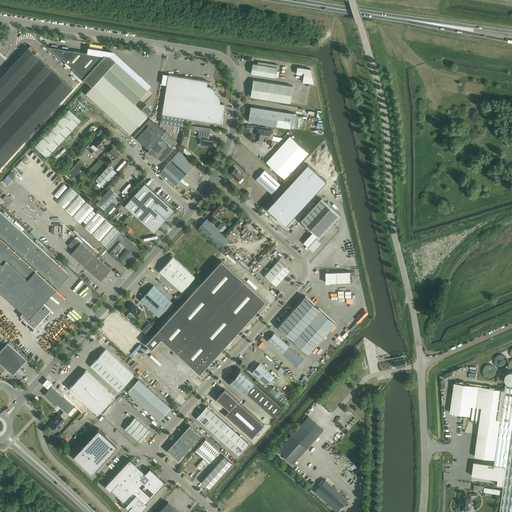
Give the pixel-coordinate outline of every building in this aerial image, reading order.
[(0,89),(18,106),(0,125),(0,168),(73,88),(35,53),(37,51),(30,45),(0,78),(0,89)] [(49,47),(73,68),(87,53),(49,47)] [(87,53),(73,68),(84,78),(105,56),(87,53)] [(105,56),(84,78),(86,80),(89,83),(92,86),(86,93),(130,134),(138,125),(140,127),(147,118),(146,117),(147,115),(152,110),(146,104),(141,110),(134,104),(147,90),(115,61),(111,57),(110,56),(105,56)] [(277,67),(252,63),(251,73),(276,77),(277,71),(277,67)] [(297,67),(296,74),(303,75),(302,82),(313,83),(310,69),(297,67)] [(221,124),(224,104),(220,103),(220,98),(212,87),(207,86),(208,81),(168,74),(162,114),(221,124)] [(253,80),(250,97),(290,103),(293,86),(253,80)] [(250,106),(249,118),(248,121),(290,128),(292,113),(250,106)] [(69,108),(35,146),(47,157),(81,120),(69,108)] [(149,119),(134,135),(136,138),(139,140),(148,149),(149,153),(153,153),(161,160),(178,142),(166,131),(161,136),(160,135),(163,132),(164,131),(149,119)] [(255,140),(255,141),(260,142),(262,143),(262,140),(263,137),(272,139),(271,140),(274,140),(275,140),(276,140),(280,141),(282,138),(272,136),(273,131),(260,129),(257,129),(255,140)] [(199,131),(198,137),(203,138),(202,146),(212,147),(213,139),(206,138),(207,132),(199,131)] [(96,151),(98,153),(103,148),(101,146),(106,141),(101,136),(94,144),(99,148),(96,151)] [(290,136),(276,151),(266,162),(285,179),(308,153),(290,136)] [(113,147),(109,152),(115,158),(120,153),(113,147)] [(84,150),(78,156),(81,158),(86,152),(84,150)] [(175,185),(180,179),(194,165),(179,151),(160,171),(175,185)] [(80,159),(66,174),(65,176),(72,183),(87,166),(80,159)] [(116,172),(109,165),(95,180),(103,187),(116,172)] [(243,176),(235,168),(230,174),(238,181),(243,176)] [(256,179),(271,193),(279,185),(280,184),(264,170),(264,171),(256,179)] [(130,182),(121,193),(123,194),(132,184),(130,182)] [(174,210),(163,199),(145,182),(125,205),(154,232),(174,210)] [(58,198),(68,187),(64,183),(54,194),(58,198)] [(84,226),(104,244),(108,247),(121,233),(97,211),(96,213),(92,210),(94,208),(70,186),(56,201),(80,222),(84,219),(87,222),(84,226)] [(110,188),(97,202),(104,209),(111,201),(118,194),(110,188)] [(13,201),(6,195),(2,199),(9,205),(13,201)] [(300,220),(319,238),(340,215),(321,198),(300,220)] [(223,206),(217,200),(210,209),(216,214),(223,206)] [(111,201),(104,209),(108,212),(110,214),(115,208),(113,206),(115,204),(111,201)] [(0,289),(24,312),(21,315),(34,327),(51,309),(42,301),(55,287),(56,288),(58,286),(55,283),(66,271),(0,210),(0,289)] [(220,250),(221,248),(228,241),(205,220),(199,227),(213,240),(211,242),(220,250)] [(222,222),(217,227),(222,231),(226,227),(222,222)] [(123,262),(124,262),(125,264),(132,256),(133,254),(134,255),(140,249),(125,236),(119,242),(127,249),(126,251),(126,250),(123,253),(123,254),(119,258),(121,259),(121,260),(123,262)] [(316,238),(308,247),(313,252),(321,243),(317,240),(319,238),(318,236),(316,238)] [(71,253),(101,281),(110,270),(75,238),(68,245),(72,248),(70,250),(72,252),(71,253)] [(195,277),(173,256),(159,271),(181,291),(195,277)] [(161,338),(200,373),(266,301),(221,260),(146,343),(152,349),(161,338)] [(265,275),(276,285),(290,270),(278,260),(265,275)] [(350,272),(327,272),(327,283),(351,283),(350,272)] [(172,302),(153,285),(140,300),(158,317),(172,302)] [(278,326),(293,340),(320,309),(305,296),(278,326)] [(141,310),(136,305),(133,303),(128,309),(136,316),(141,310)] [(320,309),(293,340),(308,353),(335,323),(320,309)] [(149,322),(142,330),(147,334),(154,327),(149,322)] [(274,333),(267,340),(296,366),(303,359),(289,346),(274,333)] [(13,375),(27,360),(8,342),(0,350),(0,371),(1,373),(5,368),(13,375)] [(106,349),(90,365),(118,391),(133,375),(106,349)] [(495,364),(495,365),(496,366),(497,366),(498,367),(499,368),(500,368),(501,368),(502,368),(504,368),(505,367),(506,366),(507,365),(508,364),(508,362),(508,361),(508,360),(508,359),(507,358),(506,357),(506,356),(505,355),(504,355),(502,354),(501,354),(500,354),(499,355),(498,355),(497,356),(496,357),(495,358),(495,359),(494,360),(494,361),(494,362),(495,364)] [(394,360),(396,368),(401,367),(401,366),(406,365),(404,358),(399,359),(394,360)] [(252,372),(266,384),(273,376),(272,375),(270,373),(259,363),(252,372)] [(483,374),(484,375),(484,376),(485,377),(486,378),(487,378),(489,379),(490,379),(491,379),(492,378),(493,378),(494,377),(495,376),(496,375),(497,374),(497,373),(497,372),(497,370),(497,369),(496,368),(495,367),(494,366),(493,365),(492,365),(491,365),(490,364),(489,365),(487,365),(486,365),(485,366),(484,367),(484,368),(483,369),(483,370),(483,372),(483,373),(483,374)] [(254,382),(248,376),(240,369),(229,382),(243,395),(246,392),(254,382)] [(52,386),(45,394),(56,404),(64,411),(68,414),(74,406),(82,413),(89,406),(98,414),(114,396),(86,370),(70,388),(70,389),(63,396),(52,386)] [(170,408),(139,379),(128,391),(160,419),(170,408)] [(246,392),(250,396),(259,386),(254,382),(246,392)] [(454,383),(450,413),(470,415),(471,406),(482,407),(475,456),(495,459),(505,390),(454,383)] [(474,461),(472,475),(498,479),(497,485),(503,486),(503,490),(502,492),(499,511),(511,511),(511,385),(506,385),(505,390),(495,459),(494,464),(474,461)] [(250,396),(255,400),(263,390),(259,386),(250,396)] [(225,389),(216,399),(229,410),(225,415),(252,438),(264,424),(238,401),(225,389)] [(255,400),(259,404),(268,394),(263,390),(255,400)] [(259,404),(264,408),(272,398),(268,394),(259,404)] [(264,408),(268,412),(277,402),(272,398),(264,408)] [(268,412),(273,416),(281,406),(277,402),(268,412)] [(196,418),(207,427),(217,416),(206,406),(196,418)] [(70,416),(68,414),(64,411),(60,415),(59,414),(49,424),(56,431),(59,428),(61,425),(61,426),(66,420),(70,416)] [(228,425),(217,416),(207,427),(214,434),(218,437),(228,425)] [(293,463),(323,430),(308,416),(278,450),(280,452),(293,463)] [(125,428),(140,442),(150,430),(135,417),(125,428)] [(182,434),(193,444),(201,435),(190,425),(182,434)] [(218,437),(223,441),(233,430),(228,425),(218,437)] [(98,428),(74,455),(92,472),(117,445),(98,428)] [(223,441),(228,446),(238,434),(233,430),(223,441)] [(175,441),(181,446),(186,451),(193,444),(182,434),(175,441)] [(228,446),(233,450),(243,439),(238,434),(228,446)] [(206,439),(195,450),(209,462),(219,451),(206,439)] [(243,439),(233,450),(238,455),(248,443),(243,439)] [(167,450),(173,455),(181,446),(175,441),(167,450)] [(181,446),(173,455),(178,460),(186,451),(181,446)] [(201,481),(209,488),(232,463),(224,456),(201,481)] [(130,459),(105,486),(110,491),(111,490),(126,504),(125,505),(129,508),(128,509),(131,511),(132,511),(133,511),(138,511),(146,503),(165,482),(150,468),(145,473),(130,459)] [(325,479),(315,491),(337,511),(348,499),(337,489),(325,479)] [(459,504),(459,505),(462,505),(462,508),(471,510),(472,502),(471,502),(471,498),(462,496),(462,499),(460,499),(460,500),(459,501),(459,502),(459,503),(459,504)] [(178,511),(168,502),(158,511),(178,511)]
